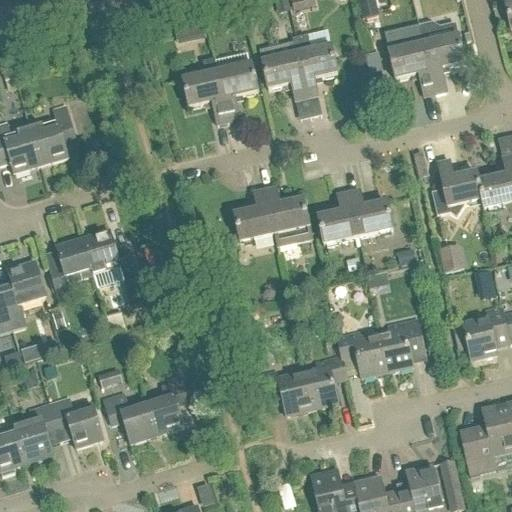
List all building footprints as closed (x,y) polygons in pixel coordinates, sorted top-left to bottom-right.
[(287,0),(284,0),(275,2),(279,17),(291,15),(287,0)] [(295,17),(318,12),(315,0),(293,5),(295,17)] [(256,5),(242,8),(245,18),(247,26),(261,22),(256,5)] [(176,35),(180,49),(208,43),(204,28),(176,35)] [(419,31),(435,101),(449,98),(443,74),(464,69),(458,41),(455,29),(440,32),(434,28),(419,31)] [(419,31),(385,39),(395,85),(419,80),(424,104),(435,101),(419,31)] [(292,44),(307,105),(318,102),(314,85),(337,80),(331,52),(311,56),(308,40),(292,44)] [(296,107),(307,105),(292,44),(293,48),(259,56),(268,96),(292,90),(296,107)] [(249,58),(214,66),(229,129),(240,127),(238,121),(235,104),(258,98),(249,58)] [(2,68),(6,83),(14,81),(10,66),(2,68)] [(229,129),(214,66),(205,68),(207,80),(182,85),(189,114),(212,108),(216,125),(217,132),(229,129)] [(30,135),(41,172),(68,164),(64,152),(77,149),(73,138),(65,111),(53,115),(56,127),(30,135)] [(41,172),(30,135),(12,140),(8,128),(0,130),(0,171),(11,169),(14,180),(41,172)] [(485,141),(462,145),(465,162),(488,157),(485,141)] [(506,180),(478,187),(484,215),(506,210),(507,214),(511,216),(511,161),(502,163),(506,180)] [(484,215),(478,187),(476,178),(453,183),(449,166),(437,168),(444,195),(436,197),(433,202),(437,221),(450,218),(457,222),(465,210),(482,206),(484,215)] [(275,241),(278,254),(312,246),(303,205),(280,210),(276,193),(265,195),(275,241)] [(257,215),(234,220),(240,248),(275,241),(265,195),(254,198),(257,215)] [(348,198),(358,243),(393,236),(387,207),(363,212),(359,195),(348,198)] [(324,251),(358,243),(348,198),(337,200),(341,217),(317,223),(324,251)] [(109,236),(82,244),(94,281),(97,293),(136,281),(128,255),(116,259),(109,236)] [(75,287),(94,281),(82,244),(56,252),(58,259),(46,263),(58,305),(71,301),(69,296),(77,293),(75,287)] [(450,252),(439,255),(444,277),(455,274),(450,252)] [(401,271),(417,268),(414,255),(399,258),(401,271)] [(0,291),(0,294),(13,337),(25,333),(23,325),(19,313),(46,305),(35,268),(7,276),(11,288),(0,291)] [(0,341),(13,337),(0,294),(0,341)] [(229,296),(218,298),(220,310),(232,308),(229,296)] [(325,311),(313,314),(315,325),(327,322),(325,311)] [(507,344),(502,320),(500,312),(486,316),(488,323),(462,329),(471,367),(497,361),(496,355),(509,352),(507,344)] [(62,317),(53,320),(58,334),(66,332),(62,317)] [(511,317),(502,320),(507,344),(511,342),(511,317)] [(113,342),(129,338),(124,318),(108,322),(113,342)] [(338,341),(343,340),(341,332),(344,331),(342,320),(333,322),(338,341)] [(378,341),(387,379),(413,373),(412,370),(426,367),(416,325),(387,331),(389,338),(378,341)] [(387,379),(378,341),(367,343),(366,336),(337,343),(341,362),(342,366),(357,363),(362,385),(387,379)] [(312,416),(337,410),(332,388),(347,385),(342,366),(341,362),(315,368),(317,375),(303,378),(312,416)] [(20,363),(8,366),(10,375),(22,371),(20,363)] [(54,372),(43,375),(46,384),(57,381),(54,372)] [(98,381),(102,395),(123,388),(119,374),(98,381)] [(245,378),(242,378),(247,403),(261,400),(256,375),(251,376),(245,378)] [(312,416),(303,378),(278,384),(276,377),(262,380),(269,411),(283,409),(286,422),(312,416)] [(34,379),(23,382),(26,394),(38,390),(34,379)] [(146,405),(157,442),(184,434),(177,411),(189,407),(181,381),(168,385),(172,397),(146,405)] [(157,442),(146,405),(129,410),(126,398),(103,405),(111,431),(123,428),(130,450),(157,442)] [(69,402),(49,409),(62,448),(73,445),(76,455),(104,446),(92,409),(73,415),(69,402)] [(481,415),(485,431),(459,437),(469,482),(497,475),(494,463),(511,459),(511,424),(508,408),(481,415)] [(33,428),(15,434),(26,470),(53,462),(50,452),(62,448),(49,409),(29,415),(33,428)] [(0,481),(1,483),(15,479),(14,474),(26,470),(15,434),(0,438),(0,481)] [(451,511),(463,511),(453,466),(441,469),(451,511)] [(397,497),(400,511),(442,511),(433,471),(405,477),(409,494),(397,497)] [(358,511),(354,489),(342,492),(338,476),(310,482),(316,511),(358,511)] [(400,511),(397,497),(385,499),(381,483),(354,489),(358,511),(400,511)]
